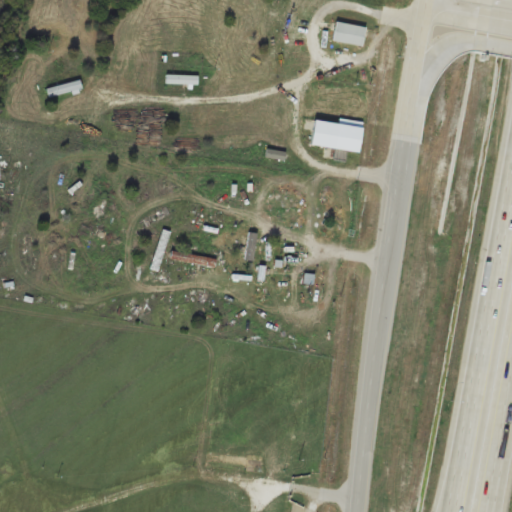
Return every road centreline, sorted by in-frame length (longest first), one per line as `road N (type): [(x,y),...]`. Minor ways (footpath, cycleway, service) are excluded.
road 1 (tertiary): [(425,0),(356,511)]
road 2 (motorway): [(511,233),(461,511)]
